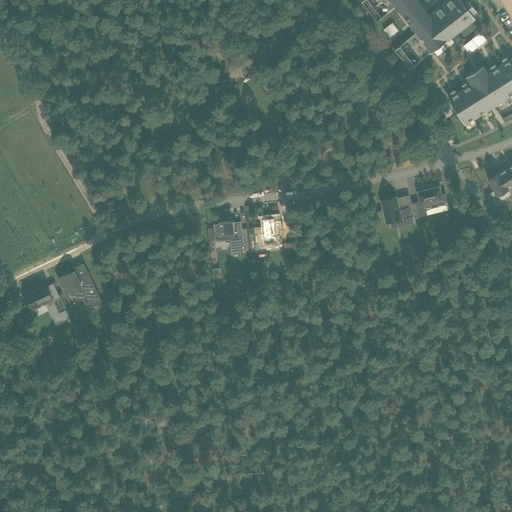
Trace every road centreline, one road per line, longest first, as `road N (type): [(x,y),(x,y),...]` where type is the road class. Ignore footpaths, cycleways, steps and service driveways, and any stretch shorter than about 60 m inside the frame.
road 1 (residential): [(99,236),(202,204),(313,192),(449,160)]
road 2 (track): [(99,236),(99,221),(37,110),(63,0)]
road 3 (residential): [(449,160),(341,0)]
